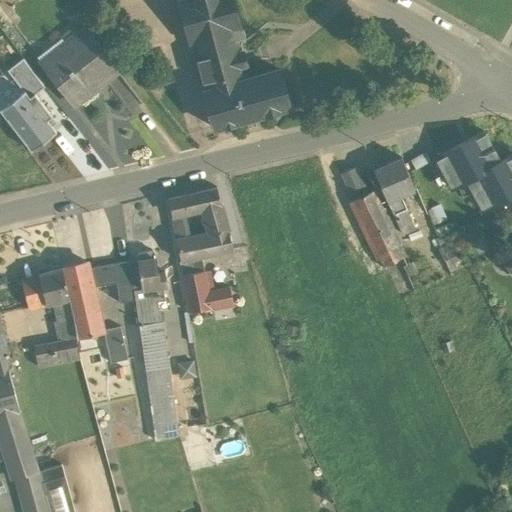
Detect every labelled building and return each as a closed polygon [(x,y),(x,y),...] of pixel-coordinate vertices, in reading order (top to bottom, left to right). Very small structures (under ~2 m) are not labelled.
[(179,0),(190,37),(192,36),(206,85),(206,87),(246,76),(245,74),(241,60),(245,59),(244,55),(242,47),(238,48),(235,37),(242,36),(239,25),(232,0),(179,0)] [(83,23),(39,57),(74,101),(118,66),(83,23)] [(44,84),(22,56),(7,68),(23,89),(25,88),(30,94),(34,91),(35,91),(44,84)] [(246,76),(206,87),(206,85),(202,86),(212,123),(243,114),(243,112),(252,109),(252,112),(289,102),(279,64),(245,74),(246,76)] [(56,129),(52,124),(57,120),(35,91),(34,91),(30,94),(25,88),(23,89),(0,106),(0,108),(30,148),(56,129)] [(499,159),(483,129),(434,155),(451,185),(466,177),(499,159)] [(511,152),(499,159),(466,177),(482,208),(511,191),(511,152)] [(400,155),(373,166),(386,197),(392,211),(393,211),(405,206),(399,192),(413,186),(400,155)] [(354,164),(339,171),(351,197),(366,190),(354,164)] [(215,182),(167,193),(171,217),(182,215),(181,208),(201,204),(210,228),(227,225),(215,182)] [(366,190),(351,197),(372,239),(392,231),(372,187),(366,190)] [(405,206),(393,211),(401,230),(414,225),(405,206)] [(227,225),(210,228),(217,249),(232,245),(227,225)] [(210,228),(194,232),(200,252),(217,249),(210,228)] [(392,231),(372,239),(385,270),(405,261),(392,231)] [(194,232),(175,235),(179,257),(200,252),(194,232)] [(456,237),(439,244),(449,266),(466,259),(456,237)] [(511,244),(500,254),(511,267),(511,244)] [(151,246),(138,247),(136,253),(138,264),(130,267),(135,298),(138,321),(159,317),(156,298),(164,297),(162,280),(165,280),(163,266),(157,267),(154,250),(151,246)] [(200,254),(179,259),(181,271),(203,267),(202,261),(200,254)] [(86,259),(61,264),(73,317),(74,318),(74,325),(76,334),(90,330),(90,332),(92,331),(92,330),(102,327),(92,285),(86,259)] [(129,259),(94,264),(96,277),(95,277),(96,282),(97,282),(100,302),(129,298),(130,299),(135,298),(130,267),(129,259)] [(61,264),(21,273),(28,303),(52,298),(58,323),(64,322),(65,327),(74,325),(74,318),(73,317),(61,264)] [(203,267),(181,271),(188,308),(232,300),(229,282),(213,285),(212,280),(206,281),(203,267)] [(159,317),(138,321),(155,436),(178,431),(161,317),(159,317)] [(119,323),(102,327),(110,359),(127,355),(119,323)] [(74,333),(62,335),(66,358),(79,356),(74,333)] [(5,335),(0,335),(0,366),(7,365),(8,351),(5,335)] [(62,335),(49,337),(53,360),(66,358),(62,335)] [(49,337),(34,340),(38,363),(53,360),(49,337)] [(122,364),(115,365),(117,374),(123,373),(122,364)] [(0,366),(0,412),(18,407),(7,365),(0,366)] [(18,407),(0,412),(0,438),(11,475),(15,473),(25,511),(49,511),(46,499),(46,498),(41,477),(40,475),(37,467),(19,407),(18,407)] [(60,460),(37,467),(40,475),(41,477),(63,471),(60,460)] [(74,511),(63,471),(41,477),(46,498),(46,499),(49,511),(74,511)]
